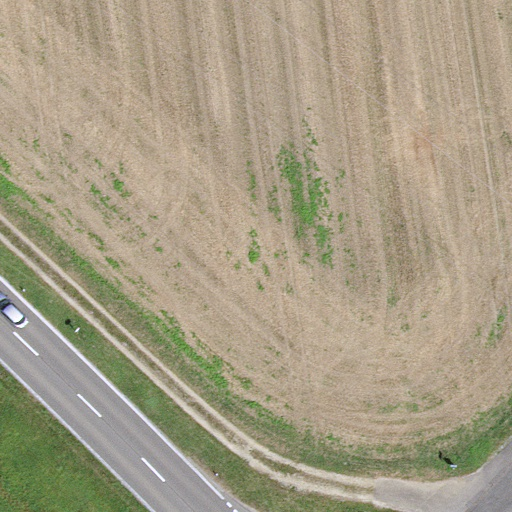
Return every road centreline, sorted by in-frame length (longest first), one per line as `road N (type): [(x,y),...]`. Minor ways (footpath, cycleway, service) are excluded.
road 1 (track): [(0,233),(234,451),(321,486),(451,511)]
road 2 (secondary): [(0,322),(193,511)]
